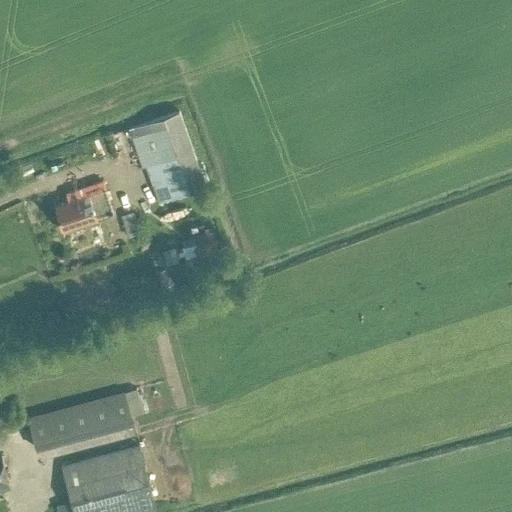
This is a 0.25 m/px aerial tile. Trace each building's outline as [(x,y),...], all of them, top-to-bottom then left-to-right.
[(207,185),(180,109),(129,127),(143,167),(146,165),(159,202),(207,185)] [(69,199),(55,204),(64,231),(99,219),(98,219),(115,213),(103,180),(67,192),(69,199)] [(195,245),(207,282),(227,275),(215,238),(195,245)] [(125,390),(28,416),(37,447),(133,421),(125,390)] [(140,444),(62,465),(74,511),(146,511),(157,509),(140,444)] [(0,450),(0,485),(9,483),(0,450)] [(59,511),(71,511),(70,500),(58,502),(59,511)]
